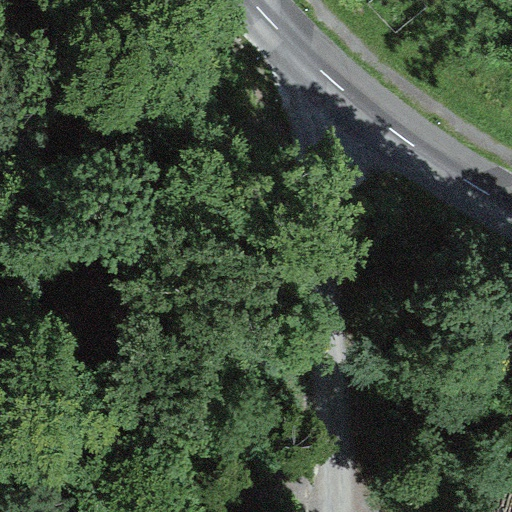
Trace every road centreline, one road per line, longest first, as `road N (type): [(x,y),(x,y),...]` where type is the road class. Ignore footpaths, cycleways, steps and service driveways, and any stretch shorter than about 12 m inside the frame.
road 1 (track): [(326,511),(315,80)]
road 2 (residential): [(511,210),(315,80),(244,0)]
